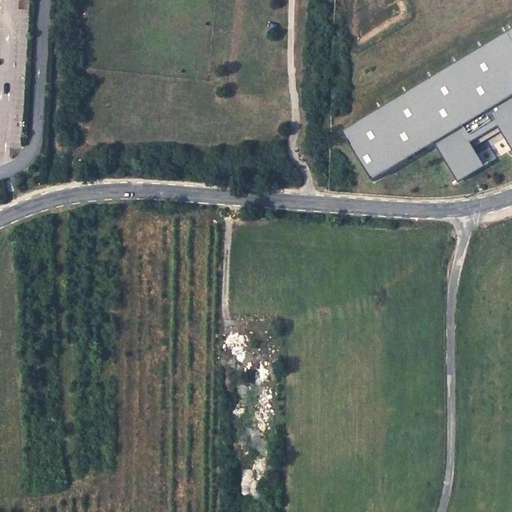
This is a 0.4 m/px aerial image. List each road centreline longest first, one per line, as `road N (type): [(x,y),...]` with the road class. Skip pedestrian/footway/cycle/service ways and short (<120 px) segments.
road 1 (unclassified): [(0,219),(44,201),(150,189),(473,209)]
road 2 (unclassified): [(473,209),(453,290),(453,475),(441,511)]
road 3 (track): [(310,202),(307,171),(288,150),(297,112),(292,0)]
